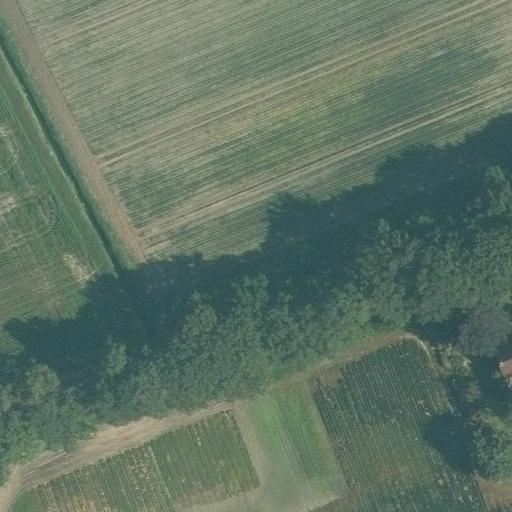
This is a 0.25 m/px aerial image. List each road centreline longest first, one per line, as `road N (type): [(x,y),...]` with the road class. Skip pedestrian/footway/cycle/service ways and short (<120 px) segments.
road 1 (unclassified): [(0,410),(511,209)]
road 2 (track): [(0,19),(168,342)]
